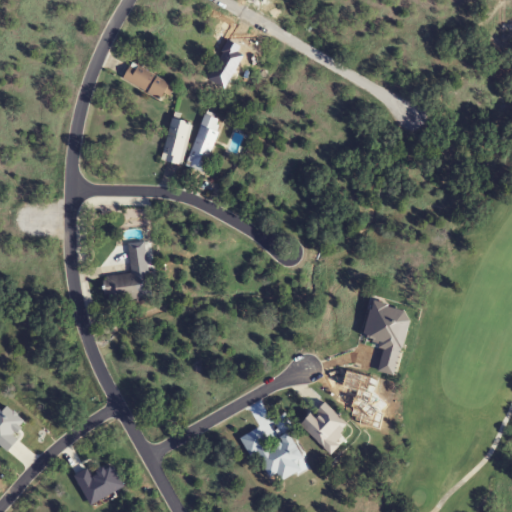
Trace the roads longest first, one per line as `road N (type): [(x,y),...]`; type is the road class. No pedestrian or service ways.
road 1 (residential): [(177,511),(97,366),(71,282),(76,124),(126,0)]
road 2 (residential): [(69,189),(176,194),(287,251)]
road 3 (residential): [(218,0),(411,118)]
road 4 (residential): [(145,455),(305,367)]
road 5 (residential): [(0,505),(56,446),(117,406)]
